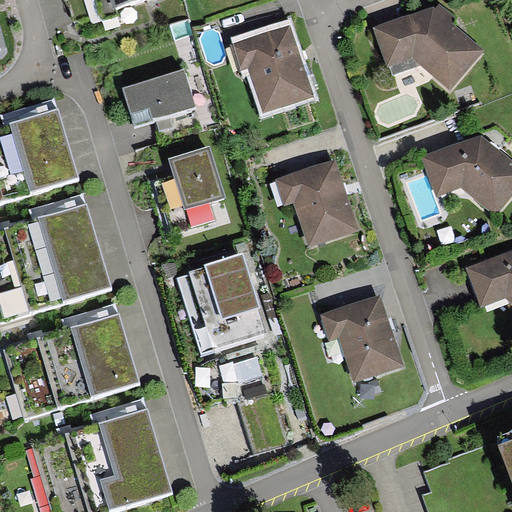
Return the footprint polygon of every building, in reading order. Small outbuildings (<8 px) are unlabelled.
[(108,0),(113,13),(157,0),(108,0)] [(434,10),(372,31),(387,72),(390,71),(393,79),(421,68),(451,94),(485,54),(452,26),(457,21),(439,7),(435,12),(434,10)] [(249,72),(264,116),(316,99),(292,28),(229,49),(239,75),(249,72)] [(186,73),(123,92),(135,130),(197,111),(186,73)] [(58,114),(0,131),(0,205),(79,182),(58,114)] [(511,162),(482,138),(422,160),(437,200),(461,191),(496,220),(511,200),(511,162)] [(210,151),(168,164),(173,178),(155,184),(171,238),(215,225),(210,208),(226,203),(210,151)] [(337,163),(276,183),(284,210),(294,207),(308,251),(360,234),(337,163)] [(87,208),(0,233),(0,325),(112,292),(87,208)] [(511,254),(466,272),(481,311),(506,301),(511,305),(511,254)] [(243,261),(177,281),(201,359),(267,339),(243,261)] [(381,298),(320,318),(329,346),(339,343),(354,387),(405,370),(381,298)] [(121,317),(6,350),(26,421),(141,388),(121,317)] [(257,359),(233,366),(239,386),(263,379),(257,359)] [(237,385),(222,385),(223,401),(238,400),(237,385)] [(289,446),(273,394),(238,405),(254,457),(289,446)] [(148,412),(31,446),(51,511),(120,511),(173,496),(148,412)] [(511,438),(494,445),(511,491),(511,438)]
